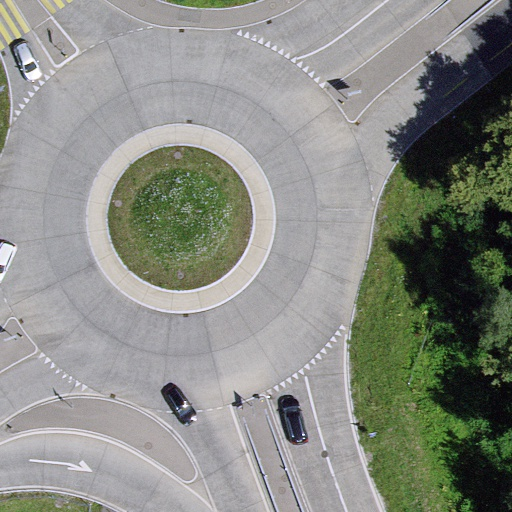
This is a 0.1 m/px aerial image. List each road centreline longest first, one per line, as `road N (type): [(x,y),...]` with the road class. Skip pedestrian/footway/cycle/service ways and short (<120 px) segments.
road 1 (secondary): [(310,208),(359,149),(511,28)]
road 2 (motorway): [(341,511),(269,313)]
road 3 (motorway): [(0,457),(92,463),(174,511)]
road 4 (secondary): [(388,0),(302,59),(234,91)]
road 5 (motorway): [(166,352),(239,511)]
road 6 (secondary): [(310,208),(288,139),(234,91)]
road 7 (secondary): [(0,16),(38,91),(50,150)]
road 8 (secondary): [(0,400),(53,370),(129,346)]
road 9 (secondary): [(39,253),(73,310),(129,346)]
road 10 (secondary): [(156,77),(94,100),(50,150)]
road 11 (secondary): [(156,77),(64,0)]
